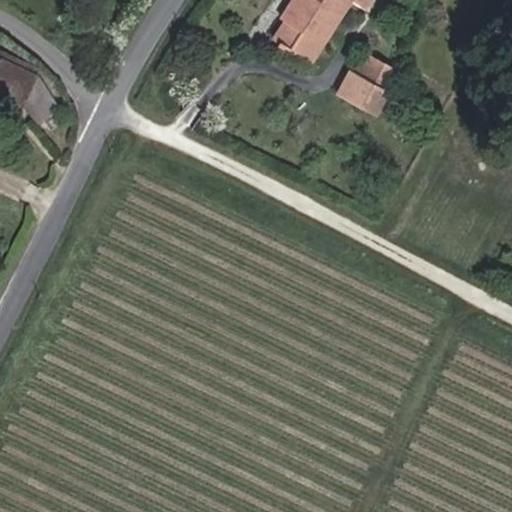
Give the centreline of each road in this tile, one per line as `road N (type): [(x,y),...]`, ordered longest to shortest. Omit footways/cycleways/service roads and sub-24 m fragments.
road 1 (unclassified): [(110,107),(511,315)]
road 2 (unclassified): [(110,107),(0,327)]
road 3 (unclassified): [(0,8),(60,49),(110,107)]
road 4 (unclassified): [(170,0),(110,107)]
